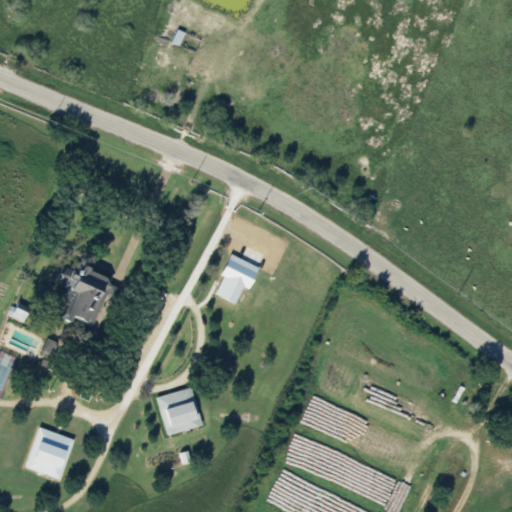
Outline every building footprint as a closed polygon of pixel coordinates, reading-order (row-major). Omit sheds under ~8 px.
[(213,295),(235,305),(243,288),(249,290),(258,269),(231,256),(213,295)] [(92,328),(113,284),(79,268),(77,274),(63,267),(55,285),(66,290),(59,304),(62,306),(56,318),(70,325),(72,319),(92,328)] [(23,324),(28,312),(12,305),(7,316),(23,324)] [(44,359),(41,367),(48,371),(61,347),(47,340),(39,356),(44,359)] [(202,428),(192,389),(156,398),(167,437),(202,428)] [(25,470),(61,482),(74,440),(38,429),(25,470)]
